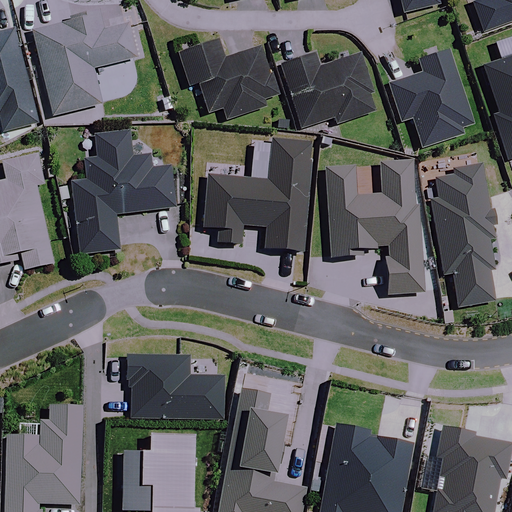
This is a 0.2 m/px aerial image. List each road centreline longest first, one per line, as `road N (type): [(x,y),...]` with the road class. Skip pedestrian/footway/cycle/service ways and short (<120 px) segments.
road 1 (residential): [(0,348),(119,297),(182,288),(435,353),(511,354)]
road 2 (residential): [(159,0),(210,23),(377,21)]
